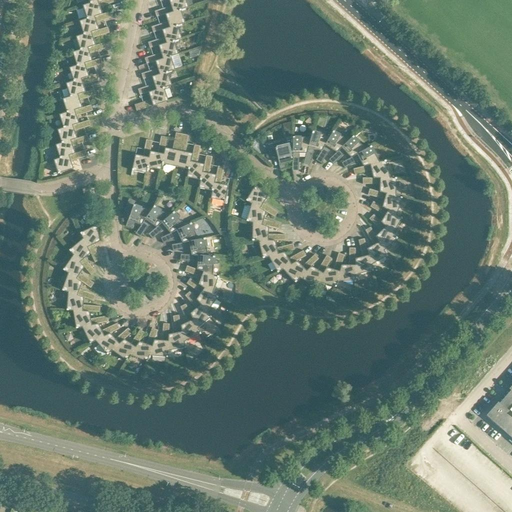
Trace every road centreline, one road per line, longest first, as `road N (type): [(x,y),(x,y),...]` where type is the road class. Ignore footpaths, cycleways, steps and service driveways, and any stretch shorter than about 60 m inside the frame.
road 1 (residential): [(297,197),(188,110),(113,121)]
road 2 (tertiary): [(492,136),(343,0)]
road 3 (unclassified): [(282,490),(88,454)]
road 4 (unclassified): [(88,454),(259,511)]
road 5 (residential): [(122,259),(112,271),(112,294),(128,309),(152,309),(164,298),(168,275),(154,257),(128,255)]
road 6 (residential): [(297,197),(297,219),(313,235),(335,235),(350,220),(351,198),(342,186),(320,179),(300,191)]
road 7 (tertiary): [(505,297),(393,417)]
road 8 (tertiary): [(291,511),(320,472),(393,417)]
road 9 (tertiary): [(393,417),(320,446),(282,490)]
road 10 (residential): [(113,121),(138,0)]
